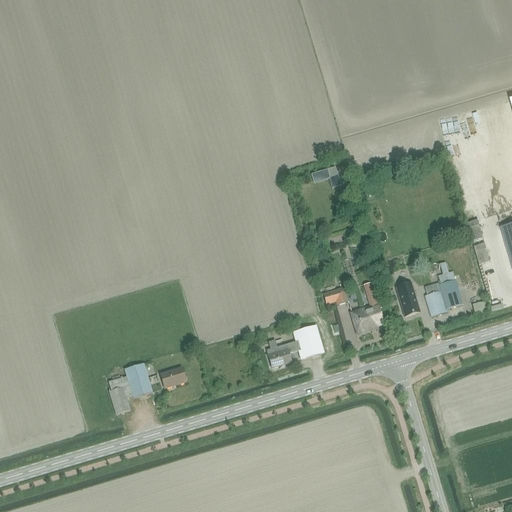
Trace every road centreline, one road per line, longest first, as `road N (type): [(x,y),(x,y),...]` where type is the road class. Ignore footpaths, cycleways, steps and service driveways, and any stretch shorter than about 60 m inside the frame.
road 1 (tertiary): [(0,481),(396,362)]
road 2 (tertiary): [(440,511),(396,362)]
road 3 (tertiary): [(396,362),(511,327)]
